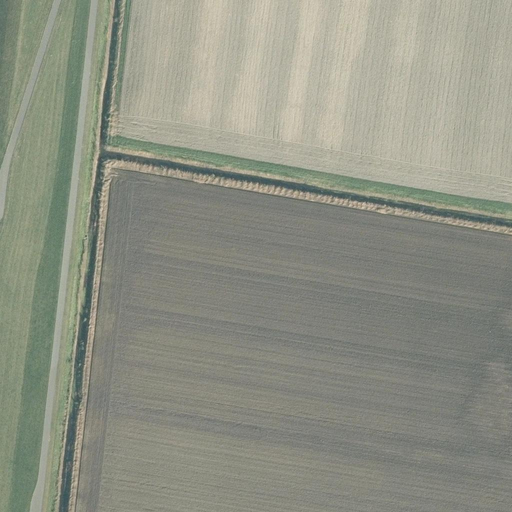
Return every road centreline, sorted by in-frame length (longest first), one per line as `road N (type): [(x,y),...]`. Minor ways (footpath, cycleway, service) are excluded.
road 1 (track): [(37,511),(96,0)]
road 2 (track): [(55,0),(0,192)]
